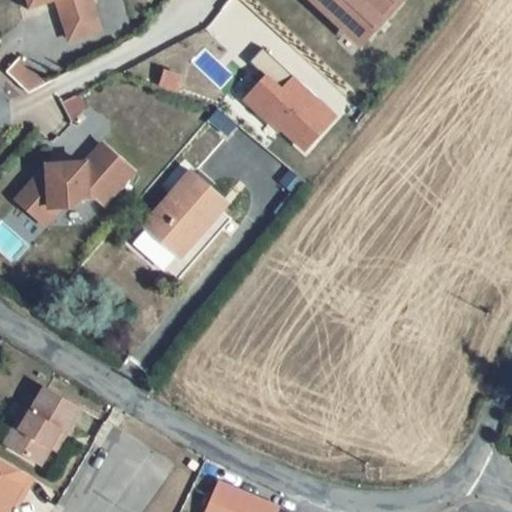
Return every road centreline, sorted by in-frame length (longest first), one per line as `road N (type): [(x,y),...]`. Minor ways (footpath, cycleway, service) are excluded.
road 1 (unclassified): [(0,320),(129,404),(325,492),(422,508),(477,481)]
road 2 (unknown): [(0,114),(124,70),(226,0)]
